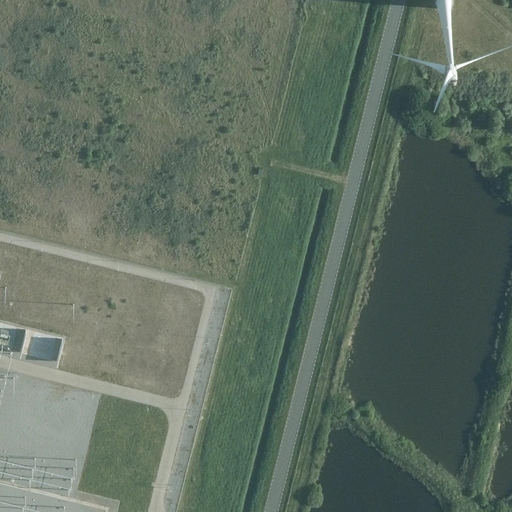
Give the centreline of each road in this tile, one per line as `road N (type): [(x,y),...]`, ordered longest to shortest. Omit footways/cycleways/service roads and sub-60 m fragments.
road 1 (track): [(295,511),(423,0)]
road 2 (unclassified): [(271,511),(398,0)]
